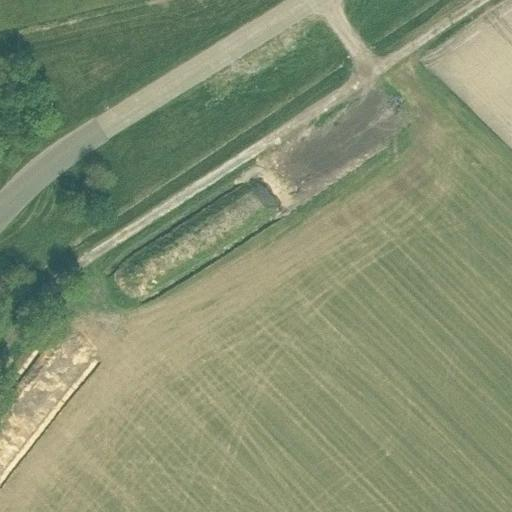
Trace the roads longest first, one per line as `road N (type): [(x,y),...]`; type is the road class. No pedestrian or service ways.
road 1 (track): [(0,353),(81,264),(482,0)]
road 2 (tertiary): [(0,213),(51,163),(307,0)]
